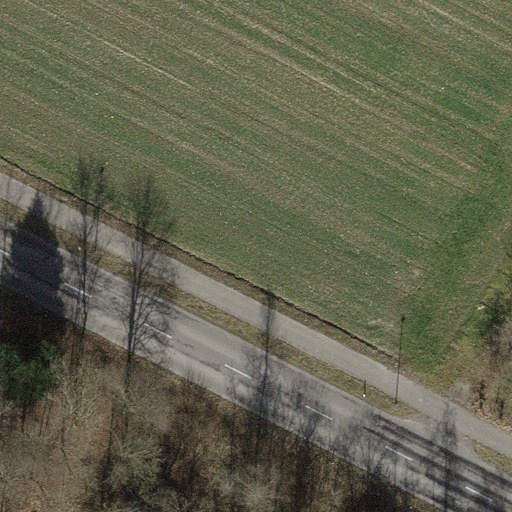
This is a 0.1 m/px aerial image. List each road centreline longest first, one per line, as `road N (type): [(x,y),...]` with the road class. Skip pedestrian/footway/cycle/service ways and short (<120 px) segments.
road 1 (tertiary): [(506,511),(0,252)]
road 2 (track): [(424,470),(511,309)]
